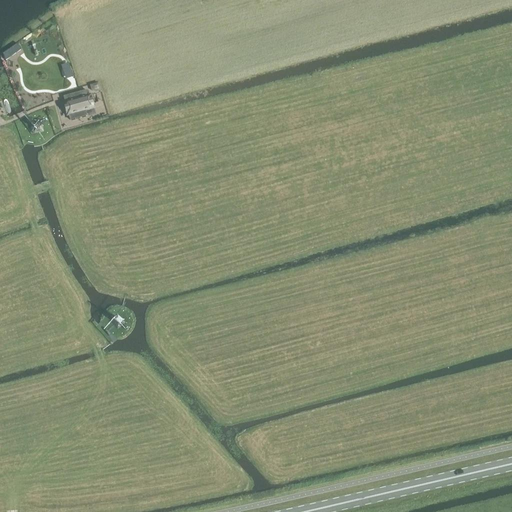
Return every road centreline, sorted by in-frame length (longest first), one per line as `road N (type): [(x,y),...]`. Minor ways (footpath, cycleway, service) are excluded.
road 1 (track): [(3,123),(101,360)]
road 2 (secondary): [(511,464),(305,511)]
